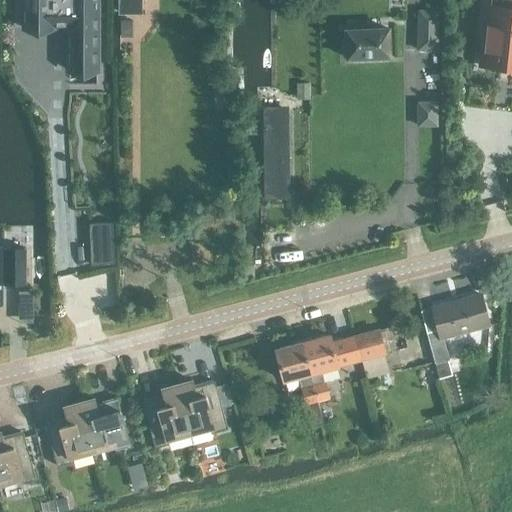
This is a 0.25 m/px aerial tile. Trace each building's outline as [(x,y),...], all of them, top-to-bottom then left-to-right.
[(12,0),(13,32),(41,31),(41,27),(58,27),(58,31),(59,73),(87,72),(85,0),(12,0)] [(124,0),(124,12),(144,13),(144,0),(124,0)] [(511,0),(489,0),(489,7),(483,63),(511,66),(511,0)] [(416,51),(438,52),(439,10),(417,10),(416,51)] [(347,58),(390,57),(389,30),(346,32),(347,41),(343,41),(343,57),(347,57),(347,58)] [(311,83),(296,83),(296,99),(311,100),(311,83)] [(416,127),(438,127),(438,101),(416,101),(416,127)] [(263,112),(264,199),(290,199),(289,111),(263,112)] [(119,220),(95,220),(95,261),(119,261),(119,220)] [(0,303),(1,304),(1,305),(2,305),(2,283),(5,283),(5,285),(6,285),(6,284),(24,284),(24,285),(26,285),(26,248),(24,248),(24,250),(6,250),(6,248),(5,248),(5,250),(2,250),(2,247),(1,247),(1,250),(0,250),(0,303)] [(39,320),(39,288),(20,289),(21,320),(39,320)] [(438,318),(424,322),(434,356),(460,349),(456,336),(492,326),(489,316),(490,316),(486,302),(485,302),(482,292),(434,306),(438,318)] [(386,354),(379,330),(356,336),(362,361),(386,354)] [(331,335),(303,343),(320,401),(331,398),(326,381),(324,382),(321,372),(362,361),(356,336),(333,343),(331,335)] [(303,343),(275,350),(285,383),(301,378),(304,387),(301,388),(306,405),(312,428),(324,424),(318,402),(320,401),(303,343)] [(193,381),(177,385),(190,434),(213,428),(214,432),(227,428),(215,381),(194,387),(193,381)] [(169,444),(168,440),(190,434),(177,385),(161,389),(162,395),(142,401),(155,448),(169,444)] [(95,399),(79,403),(92,452),(115,446),(116,450),(130,447),(117,399),(97,405),(95,399)] [(57,466),(71,463),(70,458),(92,452),(79,403),(63,407),(64,414),(44,419),(57,466)] [(285,403),(271,406),(278,428),(291,424),(285,403)] [(1,432),(0,432),(0,485),(21,480),(22,484),(36,480),(23,433),(3,438),(1,432)] [(143,464),(126,469),(129,482),(147,477),(143,464)] [(66,497),(56,500),(58,511),(61,511),(70,510),(66,497)]
